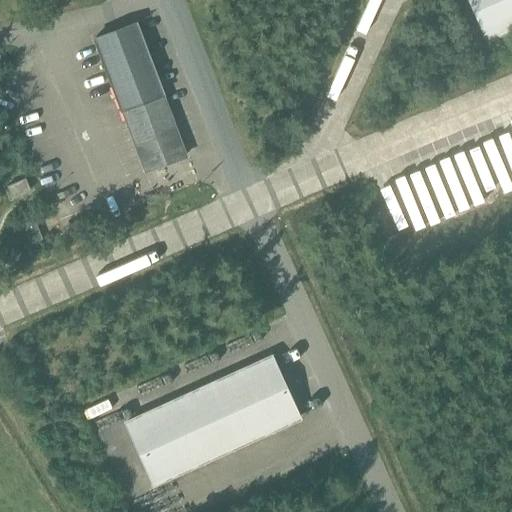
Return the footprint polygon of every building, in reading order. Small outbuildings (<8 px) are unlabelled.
[(511,0),(468,0),(487,41),(511,29),(511,0)] [(137,22),(93,38),(131,139),(100,150),(109,175),(140,163),(143,173),(187,157),(137,22)] [(31,190),(26,179),(10,185),(14,197),(31,190)] [(33,219),(22,224),(31,243),(43,238),(33,219)] [(271,354),(124,422),(154,486),(301,418),(271,354)]
